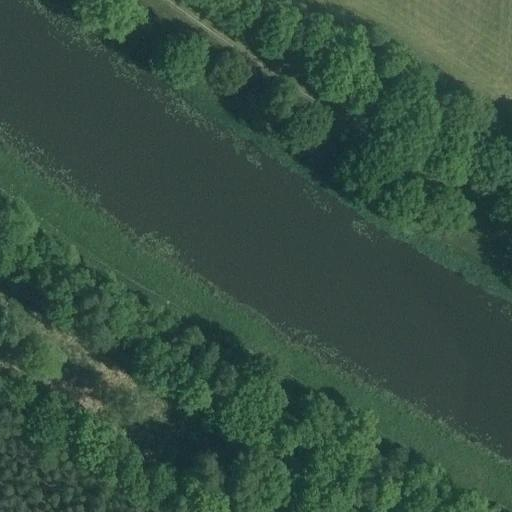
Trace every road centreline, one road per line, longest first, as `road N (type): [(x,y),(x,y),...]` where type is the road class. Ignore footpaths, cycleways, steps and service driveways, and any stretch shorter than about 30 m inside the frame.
road 1 (track): [(178,0),(319,96),(511,208)]
road 2 (track): [(0,375),(46,392),(244,511)]
